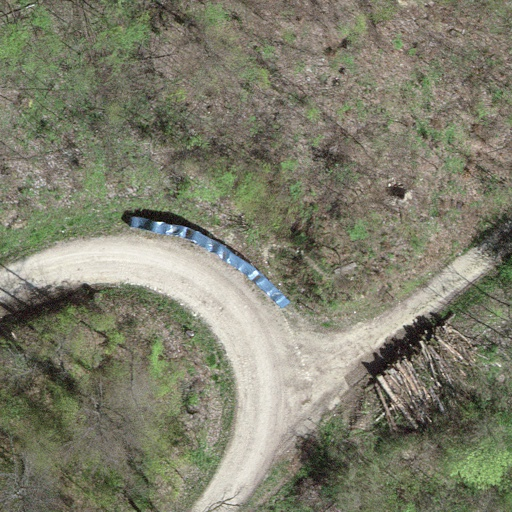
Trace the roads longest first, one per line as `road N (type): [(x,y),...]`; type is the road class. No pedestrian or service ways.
road 1 (track): [(280,373),(262,327),(233,290),(170,259),(122,251),(51,260),(0,285)]
road 2 (track): [(511,236),(399,323),(280,373)]
road 3 (track): [(206,511),(273,424),(280,373)]
